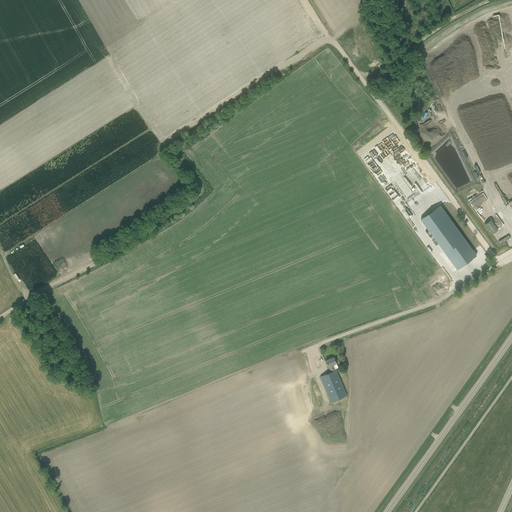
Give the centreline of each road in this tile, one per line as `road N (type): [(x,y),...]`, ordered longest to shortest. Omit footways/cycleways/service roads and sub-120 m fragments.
road 1 (track): [(497,262),(326,37),(171,135),(170,148),(197,182),(186,203),(0,317)]
road 2 (unclassified): [(304,350),(443,298),(511,254)]
road 3 (unclassified): [(386,511),(511,337)]
road 4 (track): [(418,511),(511,378)]
